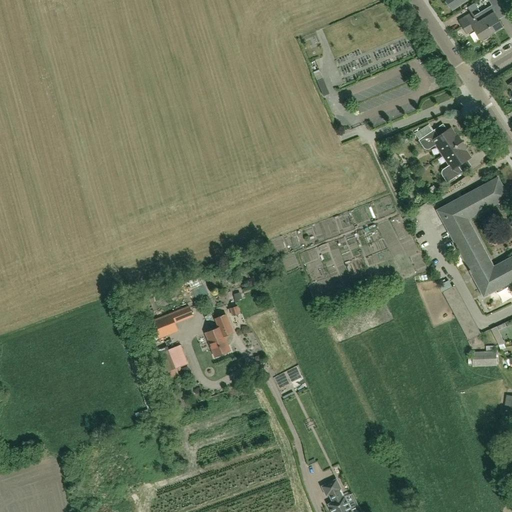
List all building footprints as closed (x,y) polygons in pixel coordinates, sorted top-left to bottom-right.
[(446,0),(453,9),(466,0),(446,0)] [(473,4),(466,9),(470,14),(476,10),(473,4)] [(485,20),(493,33),(504,26),(495,12),(484,19),(485,20)] [(468,33),(475,29),(481,40),(483,39),(485,40),(489,37),(489,35),(493,33),(485,20),(480,23),(473,13),(463,19),(467,24),(463,26),(468,33)] [(323,96),(329,94),(323,79),(317,82),(323,96)] [(433,131),(419,140),(419,141),(423,148),(425,149),(426,150),(428,150),(430,149),(436,145),(443,155),(462,142),(457,135),(456,136),(451,128),(446,132),(439,136),(435,130),(433,131)] [(462,142),(443,155),(449,165),(445,168),(444,169),(443,169),(443,170),(442,171),(442,172),(442,173),(442,174),(442,175),(442,176),(443,176),(447,183),(463,172),(459,165),(465,161),(470,158),(465,150),(466,149),(462,142)] [(470,274),(471,273),(484,297),(511,281),(511,258),(494,268),(467,219),(508,197),(498,178),(480,188),(437,211),(455,244),(469,270),(468,270),(470,274)] [(406,225),(416,219),(412,212),(402,218),(406,225)] [(355,255),(363,251),(359,244),(351,248),(355,255)] [(379,244),(367,247),(369,256),(382,252),(379,244)] [(336,261),(332,253),(326,256),(329,264),(336,261)] [(200,276),(188,281),(195,299),(207,294),(200,276)] [(439,286),(442,292),(468,340),(481,334),(455,286),(451,288),(448,281),(439,286)] [(240,292),(234,294),(236,300),(243,298),(240,292)] [(152,298),(148,300),(153,311),(157,309),(152,298)] [(232,316),(240,314),(238,306),(229,309),(232,316)] [(178,331),(175,323),(193,316),(189,307),(153,321),(159,338),(178,331)] [(224,337),(233,333),(226,315),(215,319),(218,328),(205,333),(215,357),(230,351),(224,337)] [(136,318),(127,322),(129,328),(138,324),(136,318)] [(504,343),(496,326),(491,329),(501,350),(505,348),(503,344),(504,343)] [(180,371),(179,368),(171,349),(170,345),(153,351),(163,377),(180,371)] [(179,368),(188,365),(181,345),(171,349),(179,368)] [(472,367),(497,366),(496,351),(472,352),(472,367)] [(142,360),(132,363),(148,410),(134,414),(138,424),(162,416),(142,360)] [(511,396),(506,395),(504,410),(502,416),(511,417),(511,396)] [(327,506),(330,511),(350,511),(344,498),(342,499),(338,491),(340,490),(335,481),(321,488),(325,497),(328,495),(332,503),(327,506)]
